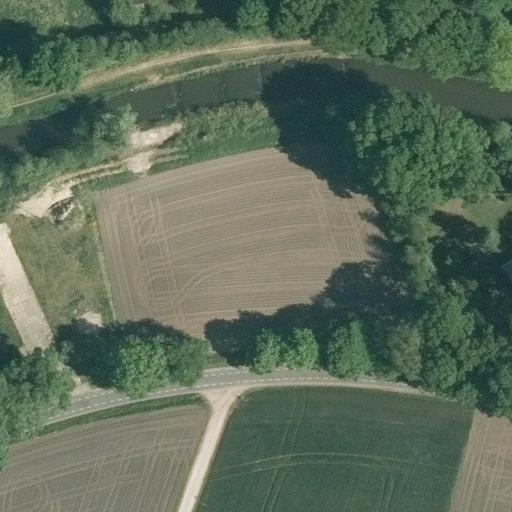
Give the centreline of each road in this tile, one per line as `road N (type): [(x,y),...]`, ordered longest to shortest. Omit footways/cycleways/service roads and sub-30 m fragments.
road 1 (track): [(511,74),(394,51),(274,44),(153,62),(0,102)]
road 2 (unclassified): [(511,397),(328,375),(219,378)]
road 3 (unclassified): [(0,430),(102,396),(219,378)]
road 4 (unclassified): [(171,511),(219,378)]
